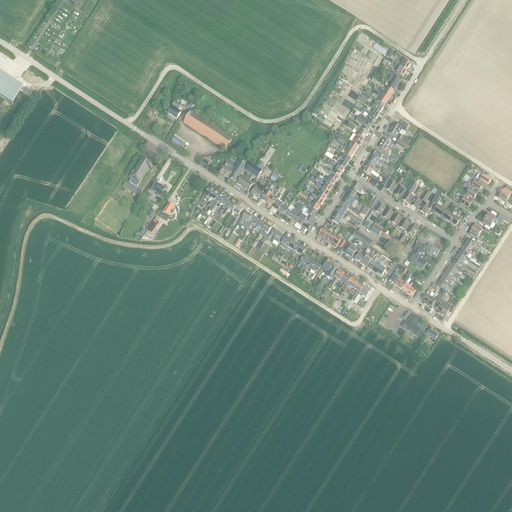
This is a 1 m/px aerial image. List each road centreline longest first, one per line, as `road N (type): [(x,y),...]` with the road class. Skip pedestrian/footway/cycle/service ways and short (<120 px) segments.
road 1 (unknown): [(129,124),(172,68),(265,125),(298,113),(359,28),(422,64)]
road 2 (tertiary): [(306,241),(0,41)]
road 3 (track): [(392,108),(511,184)]
road 4 (residential): [(350,174),(427,56)]
road 5 (tertiary): [(412,308),(306,241)]
road 6 (residential): [(454,243),(350,174)]
road 7 (track): [(511,228),(446,329)]
